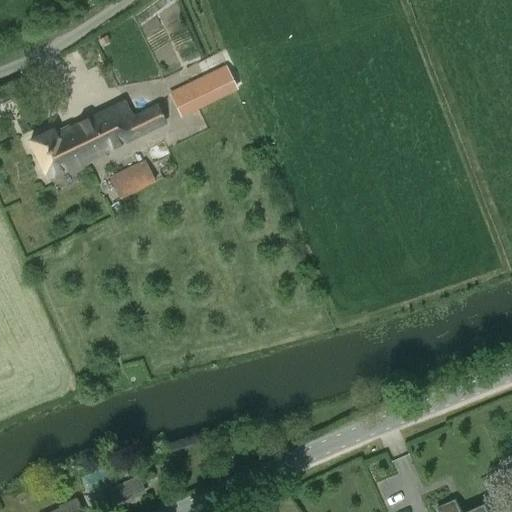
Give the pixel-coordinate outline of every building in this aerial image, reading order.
[(182,117),(236,91),(224,67),(169,93),(182,117)] [(52,129),(28,141),(48,181),(139,136),(139,135),(165,122),(157,105),(132,117),(124,101),(55,135),(52,129)] [(119,200),(156,182),(144,159),(108,177),(119,200)] [(112,510),(146,494),(138,476),(105,490),(104,491),(112,510)] [(81,511),(76,501),(52,511),(81,511)] [(471,511),(458,511),(454,501),(436,509),(437,511),(485,511),(483,507),(471,511)]
